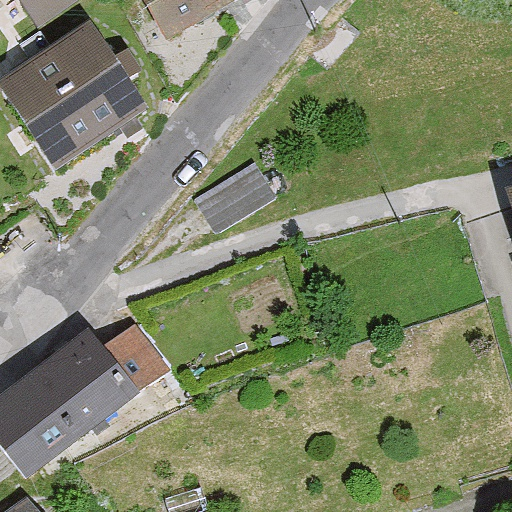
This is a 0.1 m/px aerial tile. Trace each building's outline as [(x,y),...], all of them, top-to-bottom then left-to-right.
[(18,0),(38,29),(82,0),(18,0)] [(139,0),(164,42),(235,0),(139,0)] [(0,93),(53,172),(143,110),(87,28),(0,87),(0,93)] [(213,231),(272,198),(254,167),(195,201),(213,231)] [(0,406),(0,447),(29,483),(168,369),(134,328),(106,351),(91,332),(0,406)] [(35,511),(24,498),(4,511),(35,511)]
